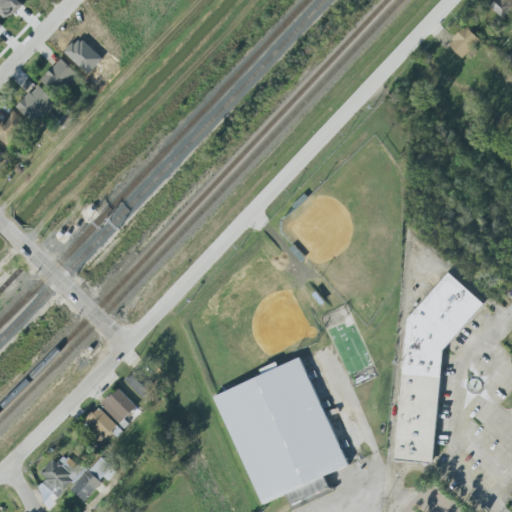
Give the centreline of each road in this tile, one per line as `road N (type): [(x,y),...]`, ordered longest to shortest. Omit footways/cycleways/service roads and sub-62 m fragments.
road 1 (tertiary): [(0,471),(454,0)]
road 2 (residential): [(127,345),(14,238)]
